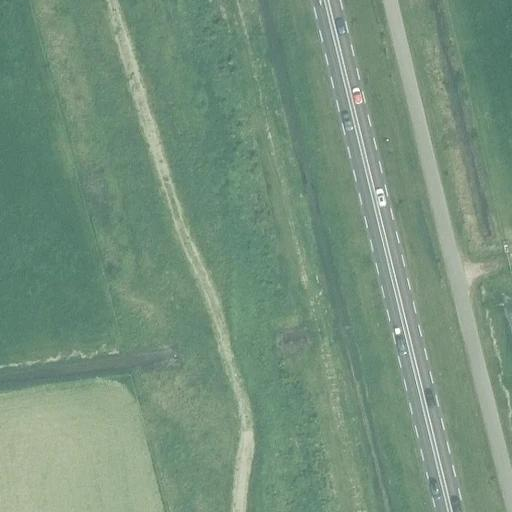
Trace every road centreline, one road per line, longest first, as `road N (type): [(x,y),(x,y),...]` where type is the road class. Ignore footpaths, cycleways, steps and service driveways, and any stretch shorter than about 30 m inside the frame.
road 1 (track): [(233,511),(243,422),(209,295),(108,0)]
road 2 (primary): [(327,0),(451,511)]
road 3 (unclassified): [(511,490),(392,0)]
